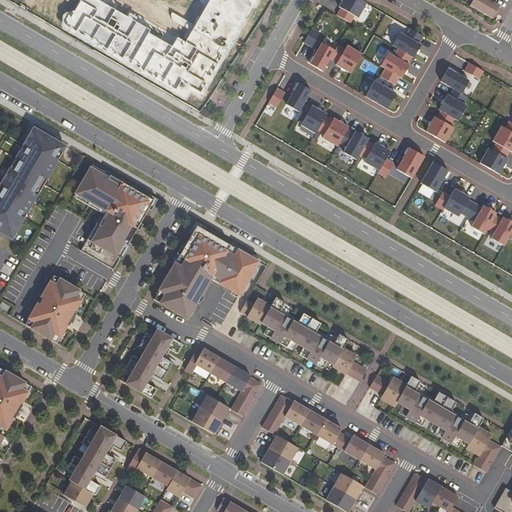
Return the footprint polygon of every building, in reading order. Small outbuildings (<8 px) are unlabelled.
[(95,0),(78,0),(63,28),(200,101),(261,0),(201,0),(179,44),(95,0)] [(361,0),(343,0),(339,7),(341,8),(337,15),(350,23),(354,16),(358,18),(367,3),(361,0)] [(497,10),(499,6),(493,2),(488,0),(473,0),(470,6),(492,19),(494,15),(497,10)] [(312,28),(304,43),(312,47),(320,33),(312,28)] [(424,37),(410,29),(406,36),(401,33),(393,46),(399,49),(412,57),(414,58),(418,51),(422,45),(419,44),(424,37)] [(335,51),(322,43),(310,64),(315,67),(323,72),(330,59),(335,51)] [(351,74),(362,54),(347,46),(345,49),(338,45),(335,51),(330,59),(337,63),(336,65),(351,74)] [(412,57),(399,49),(394,57),(388,54),(381,66),(386,69),(400,77),(402,79),(406,71),(410,66),(407,64),(412,57)] [(484,71),(469,63),(465,71),(479,79),(484,71)] [(386,69),(381,77),(395,85),(400,77),(386,69)] [(446,72),(441,82),(454,89),(462,94),(469,81),(448,69),(446,72)] [(375,81),(366,97),(387,109),(391,103),(396,94),(375,81)] [(306,88),(298,84),(286,105),(299,112),(304,104),(311,91),(306,88)] [(285,93),(277,89),(269,103),(277,108),(285,93)] [(439,110),(441,111),(455,119),(458,121),(467,106),(463,104),(467,97),(454,89),(450,96),(448,95),(443,102),(439,110)] [(299,112),(296,118),(303,122),(301,125),(316,134),(318,130),(326,117),(327,115),(320,110),(312,106),(311,108),(304,104),(299,112)] [(430,124),(426,132),(445,143),(454,128),(450,126),(455,119),(441,111),(437,118),(435,117),(430,124)] [(326,117),(318,130),(325,134),(323,138),(338,147),(340,143),(348,130),(349,127),(342,123),(334,119),(333,121),(326,117)] [(423,130),(427,121),(419,117),(415,127),(423,130)] [(496,144),(510,151),(511,152),(511,123),(509,122),(505,129),(501,126),(493,141),(496,144)] [(0,232),(13,240),(68,146),(35,127),(25,145),(0,130),(0,232)] [(355,134),(348,130),(340,143),(347,147),(343,153),(356,160),(359,155),(367,141),(369,139),(362,135),(356,131),(355,134)] [(367,141),(359,155),(366,159),(364,162),(379,171),(386,159),(390,152),(383,147),(375,143),(374,145),(367,141)] [(480,163),(499,175),(503,168),(508,160),(506,158),(510,151),(496,144),(492,150),(489,148),(480,163)] [(412,179),(425,157),(416,152),(409,148),(397,170),(412,179)] [(394,164),(386,159),(379,171),(378,173),(386,178),(394,164)] [(441,167),(433,162),(421,184),(436,192),(449,171),(441,167)] [(154,201),(93,165),(76,194),(89,201),(87,205),(105,215),(103,219),(101,218),(81,251),(113,270),(154,201)] [(451,196),(444,208),(458,217),(461,213),(468,218),(475,204),(469,200),(470,198),(462,193),(455,189),(451,196)] [(435,206),(443,210),(444,208),(451,196),(443,192),(435,206)] [(89,201),(76,194),(74,197),(87,205),(89,201)] [(475,204),(468,218),(475,222),(471,227),(484,235),(487,229),(495,216),(496,213),(489,209),(484,206),(482,208),(475,204)] [(495,216),(487,229),(494,233),(491,239),(504,246),(511,232),(511,222),(509,221),(503,217),(502,220),(495,216)] [(259,262),(197,226),(154,300),(187,319),(211,279),(240,295),(259,262)] [(86,294),(54,276),(26,325),(57,343),(67,325),(69,326),(77,313),(75,312),(86,294)] [(327,361),(334,365),(344,348),(349,340),(339,334),(335,342),(333,345),(315,335),(317,331),(321,324),(304,314),(299,321),(297,324),(279,314),(281,310),(285,303),(276,298),(271,306),(262,323),(268,327),(264,334),(287,348),(292,341),(304,348),(300,355),(323,368),(327,361)] [(262,323),(271,306),(258,299),(254,305),(247,301),(241,312),(248,317),(247,317),(260,325),(262,323)] [(2,302),(0,305),(0,307),(7,312),(10,307),(2,302)] [(279,314),(297,324),(299,321),(287,314),(289,311),(287,309),(285,312),(281,310),(279,314)] [(178,354),(183,345),(158,330),(154,337),(147,333),(139,346),(146,351),(138,363),(131,359),(123,373),(130,377),(126,384),(152,399),(157,390),(149,385),(146,383),(152,374),(155,376),(162,381),(173,363),(165,358),(162,357),(167,348),(170,349),(178,354)] [(317,331),(315,335),(333,345),(335,342),(332,340),(334,337),(331,335),(329,338),(317,331)] [(165,358),(170,349),(167,348),(162,357),(165,358)] [(357,356),(344,348),(334,365),(333,367),(346,375),(346,374),(360,382),(367,370),(353,362),(357,356)] [(211,373),(220,358),(204,349),(200,355),(195,364),(197,365),(211,373)] [(195,364),(200,355),(196,352),(185,370),(192,374),(197,365),(195,364)] [(226,383),(235,367),(220,358),(211,373),(226,383)] [(250,378),(251,376),(235,367),(226,383),(242,392),(250,378)] [(32,387),(0,368),(0,369),(0,433),(3,436),(14,418),(15,419),(23,406),(21,405),(32,387)] [(149,385),(155,376),(152,374),(146,383),(149,385)] [(397,402),(407,385),(393,378),(390,384),(377,376),(370,388),(383,395),(381,399),(394,407),(397,402)] [(463,440),(469,444),(479,427),(484,419),(475,414),(471,421),(469,424),(450,414),(452,410),(456,403),(439,393),(435,400),(433,403),(414,393),(416,389),(421,382),(412,377),(407,385),(397,402),(403,406),(399,413),(423,427),(427,419),(439,426),(435,434),(458,447),(463,440)] [(262,385),(250,378),(242,392),(231,410),(243,417),(262,385)] [(414,393),(433,403),(435,400),(423,393),(424,390),(422,388),(420,391),(416,389),(414,393)] [(222,421),(229,408),(208,395),(200,409),(222,421)] [(285,417),(293,403),(281,396),(263,428),(275,435),(285,417)] [(310,411),(294,401),(293,403),(285,417),(301,426),(310,411)] [(214,435),(222,421),(200,409),(192,422),(214,435)] [(452,410),(450,414),(469,424),(471,421),(467,419),(469,416),(466,414),(464,417),(452,410)] [(326,420),(310,411),(301,426),(317,435),(326,420)] [(342,429),(326,420),(317,435),(333,444),(340,433),(342,429)] [(121,451),(126,442),(101,427),(97,434),(90,430),(82,444),(89,448),(82,460),(75,456),(67,470),(74,474),(70,481),(72,482),(93,494),(95,495),(100,486),(93,482),(90,480),(95,472),(98,473),(106,478),(116,460),(108,456),(105,454),(110,445),(114,447),(121,451)] [(492,435),(479,427),(469,444),(466,449),(480,457),(474,466),(486,473),(501,448),(489,441),(492,435)] [(502,511),(511,511),(511,428),(502,446),(511,451),(511,492),(506,489),(495,508),(502,511)] [(351,439),(340,433),(333,444),(344,451),(351,439)] [(298,448),(277,436),(269,449),(291,462),(298,448)] [(351,439),(344,451),(360,460),(369,445),(353,436),(351,439)] [(110,445),(105,454),(108,456),(114,447),(110,445)] [(369,445),(360,460),(376,470),(384,457),(385,454),(369,445)] [(162,462),(139,449),(132,461),(139,465),(137,468),(153,478),(162,462)] [(291,462),(269,449),(262,462),(283,475),(291,462)] [(396,464),(384,457),(376,470),(366,488),(377,495),(396,464)] [(139,465),(132,461),(127,470),(134,474),(137,468),(139,465)] [(177,472),(162,462),(153,478),(168,487),(177,472)] [(98,473),(95,472),(90,480),(93,482),(98,473)] [(177,472),(168,487),(167,490),(180,498),(183,492),(187,486),(199,492),(202,486),(177,472)] [(363,486),(342,474),(334,487),(356,500),(363,486)] [(409,511),(416,501),(427,482),(415,475),(397,506),(405,511),(409,511)] [(432,502),(441,487),(428,480),(427,482),(416,501),(429,509),(432,502)] [(93,494),(72,482),(64,495),(86,508),(93,494)] [(145,497),(127,486),(119,499),(138,510),(145,497)] [(187,486),(183,492),(195,499),(199,492),(187,486)] [(348,511),(356,500),(334,487),(326,500),(346,511),(348,511)] [(448,511),(449,511),(452,508),(458,497),(441,487),(432,502),(448,511)] [(136,511),(138,510),(119,499),(111,511),(136,511)] [(245,511),(246,511),(224,499),(217,510),(220,511),(245,511)] [(170,511),(173,508),(161,501),(158,507),(165,511),(170,511)]
